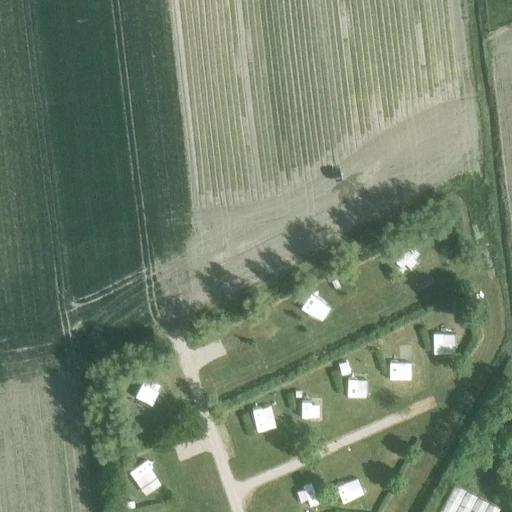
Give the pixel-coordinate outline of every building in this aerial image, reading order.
[(459,315),(437,315),(437,342),(459,342),(459,315)] [(229,341),(231,325),(212,323),(211,339),(229,341)] [(393,336),(394,362),(409,362),(408,336),(393,336)] [(370,362),(351,361),(350,380),(369,382),(370,362)] [(143,369),(136,389),(155,396),(162,376),(143,369)] [(303,382),(302,410),(322,411),(323,382),(303,382)] [(135,455),(146,472),(162,462),(152,445),(135,455)] [(342,486),(361,480),(354,460),(335,466),(342,486)] [(454,485),(439,511),(497,511),(499,509),(464,490),(454,485)] [(140,511),(162,511),(158,501),(139,508),(140,511)]
